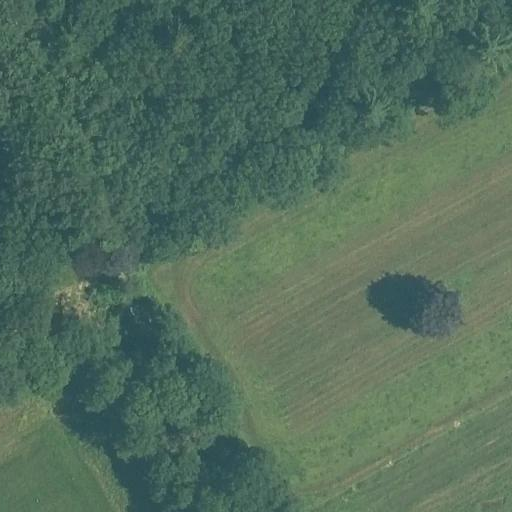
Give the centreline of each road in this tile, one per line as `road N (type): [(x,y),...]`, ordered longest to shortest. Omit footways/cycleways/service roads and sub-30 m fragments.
road 1 (track): [(79,218),(258,511)]
road 2 (track): [(79,218),(0,88)]
